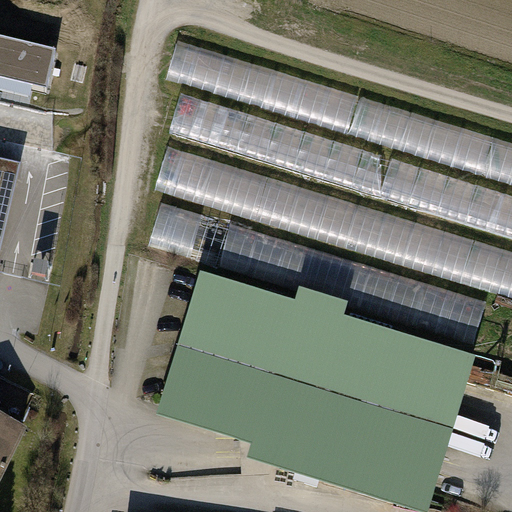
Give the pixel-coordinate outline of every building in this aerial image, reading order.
[(184,40),(173,75),(224,92),(230,72),(251,79),(256,64),(184,40)] [(182,103),(174,134),(323,174),(332,143),(182,103)] [(171,148),(160,189),(249,212),(255,192),(256,192),(261,171),(171,148)] [(0,275),(0,276),(26,168),(0,162),(0,275)] [(260,232),(167,202),(155,239),(248,269),(260,232)] [(253,463),(418,511),(438,511),(483,363),(351,323),(355,310),(305,295),(302,306),(206,278),(163,420),(258,448),(253,463)] [(468,295),(466,312),(454,311),(452,332),(484,335),(488,297),(468,295)] [(0,501),(33,433),(0,417),(0,501)]
